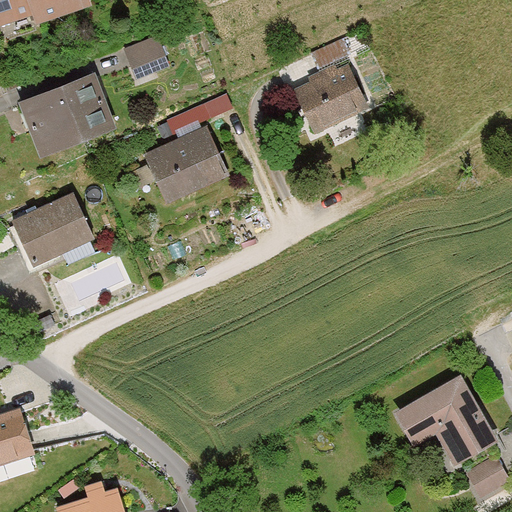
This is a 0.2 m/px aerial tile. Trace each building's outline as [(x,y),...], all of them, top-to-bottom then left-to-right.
[(0,0),(0,24),(31,15),(35,26),(96,6),(94,0),(0,0)] [(135,80),(173,66),(161,33),(123,47),(135,80)] [(295,87),(315,132),(370,108),(350,63),(295,87)] [(41,155),(116,126),(95,73),(20,102),(41,155)] [(169,115),(174,129),(234,107),(229,92),(169,115)] [(162,201),(229,172),(208,124),(141,152),(162,201)] [(27,268),(97,236),(76,189),(6,221),(27,268)] [(456,462),(498,438),(461,372),(392,410),(412,445),(438,431),(456,462)] [(0,473),(45,461),(31,408),(0,416),(0,473)] [(481,497),(511,480),(496,455),(466,472),(481,497)] [(132,511),(126,490),(62,508),(63,511),(132,511)]
